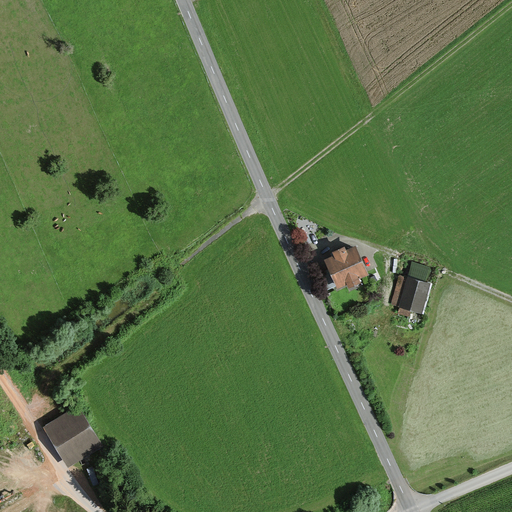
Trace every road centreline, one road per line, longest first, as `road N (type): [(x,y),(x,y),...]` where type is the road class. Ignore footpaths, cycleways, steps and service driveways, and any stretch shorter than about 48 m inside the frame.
road 1 (tertiary): [(182,0),(412,511)]
road 2 (track): [(269,194),(511,3)]
